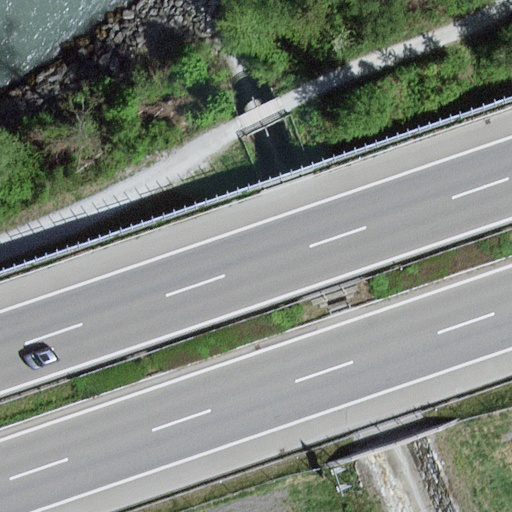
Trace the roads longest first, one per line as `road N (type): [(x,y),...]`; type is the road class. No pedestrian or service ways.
road 1 (motorway): [(511,177),(0,352)]
road 2 (motorway): [(0,482),(511,307)]
